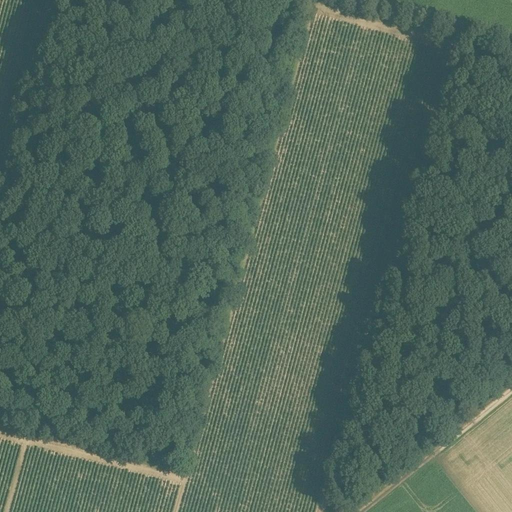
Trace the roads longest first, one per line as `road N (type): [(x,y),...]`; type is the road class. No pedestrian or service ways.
road 1 (track): [(511,383),(356,511)]
road 2 (track): [(511,43),(345,0)]
